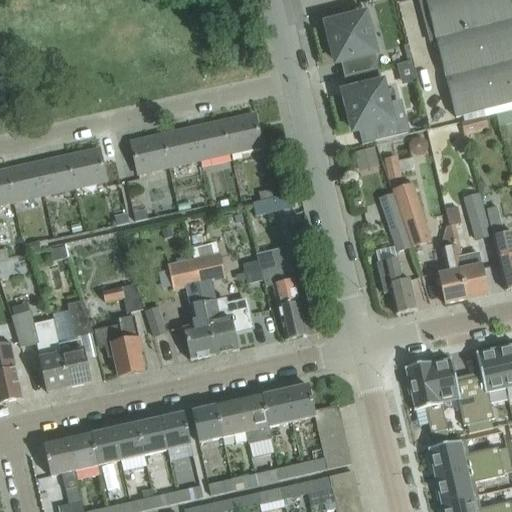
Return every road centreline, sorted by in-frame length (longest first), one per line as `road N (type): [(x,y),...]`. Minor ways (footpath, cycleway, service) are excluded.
road 1 (residential): [(9,426),(360,348)]
road 2 (residential): [(293,80),(0,146)]
road 3 (residential): [(360,348),(293,80)]
road 4 (residential): [(400,511),(360,348)]
road 5 (residential): [(360,348),(511,315)]
